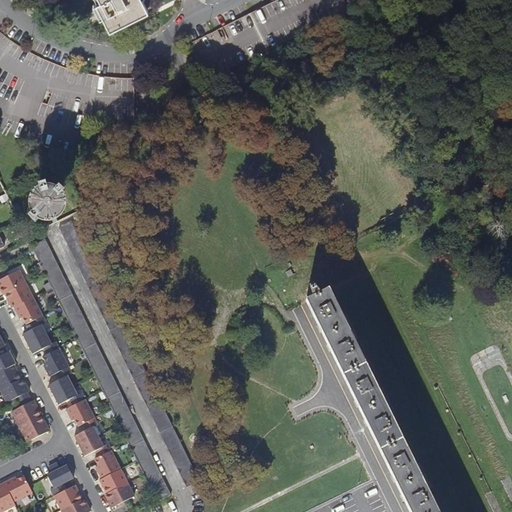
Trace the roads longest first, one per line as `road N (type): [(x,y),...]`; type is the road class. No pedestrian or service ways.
road 1 (residential): [(0,1),(65,43),(115,55),(150,48),(197,15)]
road 2 (unknown): [(167,38),(179,58),(205,58),(320,2)]
road 3 (residential): [(0,314),(64,442)]
